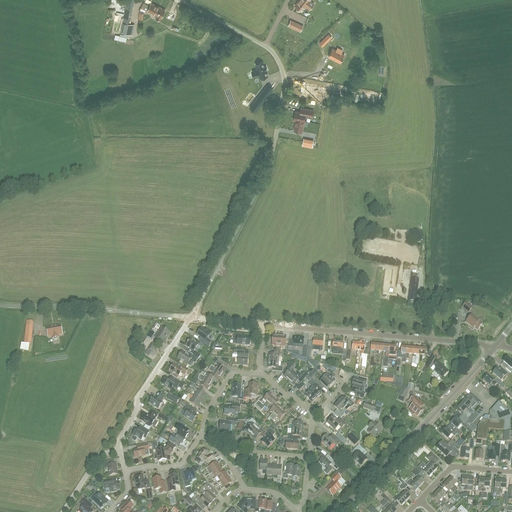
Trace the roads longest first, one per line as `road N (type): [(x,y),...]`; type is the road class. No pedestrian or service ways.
road 1 (unclassified): [(191,318),(273,161),(287,82),(273,46),(186,0)]
road 2 (residential): [(491,350),(264,325)]
road 3 (unclassified): [(341,511),(491,350)]
road 4 (unclassified): [(191,318),(0,305)]
road 5 (residential): [(124,470),(181,464),(232,372),(259,373)]
road 6 (residential): [(120,450),(139,395),(191,318)]
